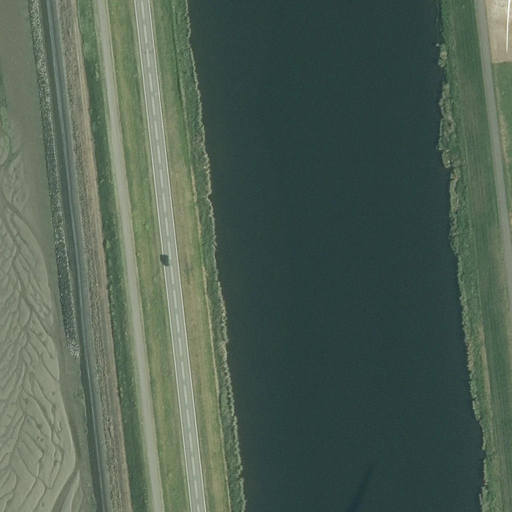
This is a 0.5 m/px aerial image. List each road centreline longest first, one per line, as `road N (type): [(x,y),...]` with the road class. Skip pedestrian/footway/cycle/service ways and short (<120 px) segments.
road 1 (trunk): [(197,511),(140,0)]
road 2 (unclassified): [(155,511),(99,0)]
road 3 (unclassified): [(511,295),(479,0)]
